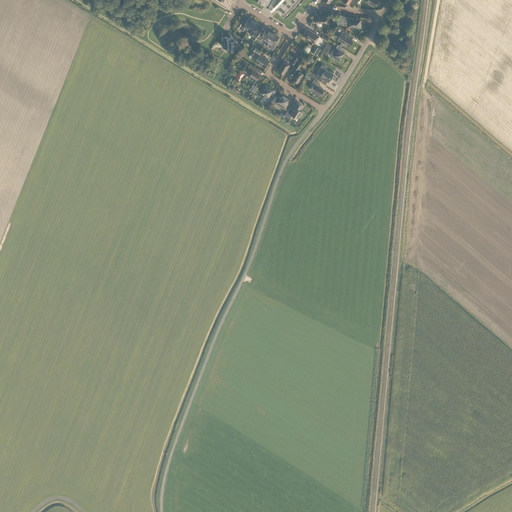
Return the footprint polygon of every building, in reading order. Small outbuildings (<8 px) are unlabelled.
[(259,0),(258,2),(258,3),(268,8),(269,5),(271,2),(268,0),(259,0)] [(292,6),(285,0),(282,0),(279,3),(288,11),(292,6)] [(282,17),(288,11),(279,3),(274,9),(282,17)] [(327,16),(316,15),(315,20),(313,20),(310,24),(315,27),(316,25),(317,22),(326,23),(327,16)] [(349,17),(343,16),(342,24),(348,25),(348,26),(356,27),(360,28),(361,20),(349,18),(349,17)] [(248,29),(253,21),(248,17),(245,22),(243,20),(238,28),(243,31),(245,27),(248,29)] [(259,24),(253,21),(248,29),(251,31),(249,33),(254,36),(259,28),(257,27),(259,24)] [(266,28),(264,31),(261,30),(256,38),(261,40),(262,38),(266,40),(271,32),(266,28)] [(319,36),(307,29),(303,36),(314,43),(319,36)] [(393,30),(391,29),(389,32),(387,32),(385,35),(388,38),(390,35),(397,40),(401,34),(394,29),(393,30)] [(351,35),(343,31),(338,39),(349,46),(353,40),(349,38),(351,35)] [(277,35),(271,32),(266,40),(269,42),(267,46),(273,49),(277,42),(274,40),(277,35)] [(223,36),(223,37),(223,47),(227,47),(227,51),(234,51),(234,41),(231,41),(231,37),(227,37),(227,36),(223,36)] [(343,48),(338,44),(336,47),(337,48),(333,55),(340,60),(345,53),(341,50),(343,48)] [(299,57),(296,54),(295,56),(295,55),(291,62),(295,64),(299,57)] [(269,60),(260,55),(255,61),(264,67),(269,60)] [(289,60),(285,58),(280,66),(278,70),(283,74),(286,70),(289,65),(287,63),(289,60)] [(301,63),(298,61),(292,70),(296,72),(292,79),(298,82),(303,74),(299,71),(301,69),(299,67),(301,63)] [(257,69),(250,64),(246,70),(246,73),(256,79),(260,74),(255,72),(257,69)] [(326,67),(322,64),(319,69),(323,72),(321,75),(318,73),(315,78),(320,81),(322,78),(328,82),(333,73),(329,71),(325,69),(326,67)] [(319,83),(314,79),(312,82),(314,83),(310,89),(316,92),(314,94),(315,95),(317,97),(318,97),(319,95),(323,89),(318,86),(319,83)] [(273,89),(265,85),(261,92),(264,94),(262,99),(269,103),(274,95),(270,93),(273,89)] [(288,99),(282,95),(281,98),(278,96),(274,102),(285,109),(287,107),(284,105),(288,99)] [(302,106),(297,102),(293,109),(289,107),(284,115),(289,118),(291,114),(297,118),(302,112),(299,110),(302,106)]
